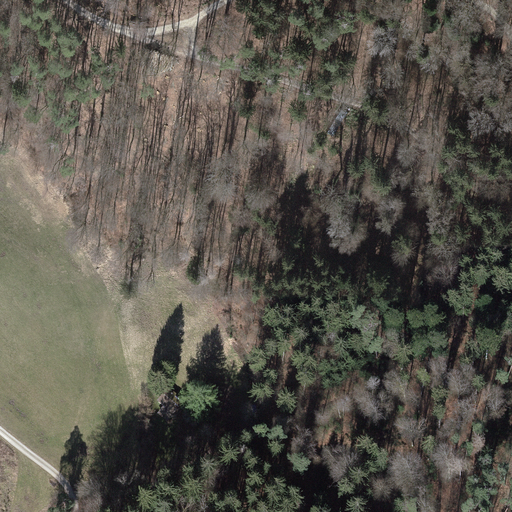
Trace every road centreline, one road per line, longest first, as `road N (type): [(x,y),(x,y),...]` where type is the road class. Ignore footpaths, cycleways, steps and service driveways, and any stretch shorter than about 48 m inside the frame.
road 1 (track): [(220,0),(194,15),(195,55),(357,101),(405,124),(481,218)]
road 2 (track): [(70,491),(115,493),(204,465),(238,511)]
road 3 (track): [(70,0),(141,43),(195,55)]
